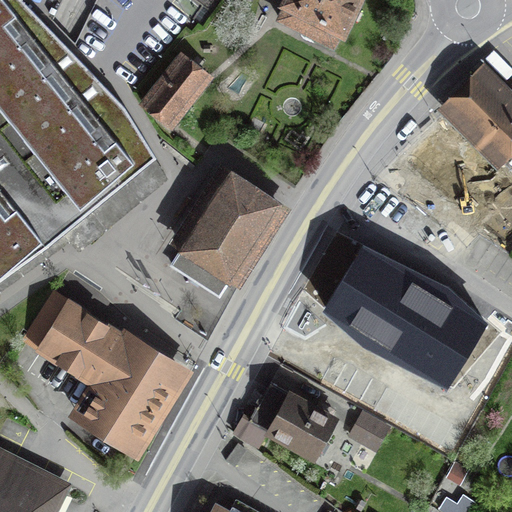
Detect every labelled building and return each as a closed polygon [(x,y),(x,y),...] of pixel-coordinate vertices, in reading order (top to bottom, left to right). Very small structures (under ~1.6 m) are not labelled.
[(22,0),(0,0),(0,279),(47,246),(118,188),(156,157),(125,107),(22,0)] [(356,0),(286,0),(285,2),(288,3),(279,18),(333,47),(356,0)] [(180,59),(147,101),(171,120),(205,79),(180,59)] [(485,71),(449,107),(459,117),(450,126),(488,163),(495,155),(502,162),(511,152),(511,87),(507,93),(485,71)] [(279,207),(227,174),(181,244),(184,246),(172,264),(219,294),(231,276),(233,278),(279,207)] [(493,339),(437,306),(437,307),(421,298),(427,289),(418,283),(379,258),(359,244),(334,286),(368,306),(353,332),(334,321),(314,354),(388,396),(410,358),(464,389),(493,339)] [(73,302),(55,291),(27,332),(104,380),(82,415),(131,446),(179,369),(131,339),(126,346),(68,310),(73,302)] [(270,382),(240,436),(258,446),(267,430),(312,455),(333,418),(270,382)] [(363,412),(355,425),(381,440),(388,427),(363,412)] [(40,511),(57,480),(0,451),(0,511),(40,511)] [(260,511),(261,511),(236,498),(229,511),(216,504),(211,511),(260,511)]
